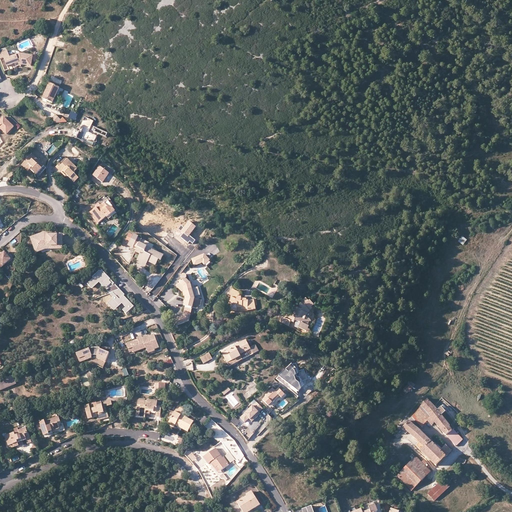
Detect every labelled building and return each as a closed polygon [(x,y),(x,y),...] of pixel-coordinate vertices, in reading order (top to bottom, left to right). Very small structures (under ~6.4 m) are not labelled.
[(20,53),(10,57),(8,52),(7,51),(0,53),(0,59),(3,58),(7,67),(15,64),(21,61),(22,65),(31,66),(33,56),(20,53)] [(59,88),(49,84),(42,100),(52,104),(59,88)] [(50,120),(53,123),(58,123),(61,120),(55,115),(50,120)] [(93,121),(85,117),(81,126),(83,127),(81,132),(79,131),(76,137),(92,145),(96,136),(88,132),(93,121)] [(3,118),(0,120),(0,129),(0,130),(5,135),(13,127),(3,118)] [(31,154),(22,165),(28,170),(29,169),(38,176),(45,167),(31,154)] [(64,159),(56,168),(62,173),(63,172),(74,183),(78,179),(73,174),(76,170),(64,159)] [(99,167),(92,176),(102,183),(109,174),(99,167)] [(107,201),(100,207),(97,209),(96,209),(90,213),(97,224),(106,218),(107,220),(116,214),(111,208),(112,208),(107,201)] [(184,228),(181,226),(179,230),(184,234),(181,238),(188,244),(190,241),(193,244),(195,241),(189,236),(196,228),(189,222),(184,228)] [(63,250),(63,235),(48,235),(46,235),(45,233),(31,238),(35,250),(46,247),(58,246),(58,250),(63,250)] [(138,237),(133,235),(128,246),(132,248),(138,237)] [(462,236),(458,242),(463,246),(467,240),(462,236)] [(140,254),(138,259),(142,261),(143,259),(148,262),(155,265),(158,260),(160,261),(163,256),(139,244),(135,252),(140,254)] [(11,260),(5,253),(0,256),(0,268),(0,269),(11,260)] [(204,254),(191,260),(194,266),(201,263),(205,267),(211,262),(204,254)] [(142,261),(138,259),(136,263),(144,267),(148,262),(143,259),(142,261)] [(109,294),(120,290),(102,270),(100,272),(99,271),(93,277),(94,278),(87,284),(92,290),(99,283),(109,294)] [(179,283),(180,283),(184,288),(186,296),(187,300),(184,312),(191,314),(192,309),(197,310),(198,307),(200,307),(201,302),(194,299),(190,284),(186,280),(187,279),(187,278),(187,277),(186,276),(185,275),(184,275),(183,275),(182,276),(181,277),(181,278),(181,279),(182,280),(179,283)] [(184,288),(180,283),(176,286),(182,294),(183,293),(184,297),(186,296),(184,288)] [(231,310),(236,311),(237,307),(241,308),(241,310),(247,311),(256,309),(255,300),(247,301),(246,300),(242,299),(241,298),(239,297),(240,294),(231,289),(228,296),(230,297),(229,304),(231,304),(231,310)] [(120,290),(109,294),(113,298),(107,304),(114,312),(122,304),(126,308),(122,311),(126,315),(134,308),(124,296),(125,295),(120,290)] [(298,328),(307,331),(307,329),(309,326),(307,326),(309,322),(311,322),(308,318),(306,317),(307,313),(312,309),(311,307),(314,305),(310,301),(308,302),(306,299),(302,301),(303,302),(301,303),(299,309),(298,308),(296,311),(292,310),(289,316),(288,320),(284,318),(283,318),(281,323),(289,326),(291,322),(294,323),(295,321),(300,323),(298,328)] [(191,315),(184,313),(183,316),(183,318),(180,317),(173,320),(176,327),(189,321),(191,315)] [(136,340),(125,344),(128,352),(133,350),(134,353),(144,349),(146,353),(158,349),(153,335),(147,337),(147,336),(141,338),(140,336),(135,339),(136,340)] [(235,347),(222,354),(227,363),(240,356),(239,355),(250,349),(253,354),(259,351),(256,345),(249,348),(245,340),(234,346),(235,347)] [(105,362),(109,353),(100,349),(100,348),(89,348),(89,349),(76,354),(78,360),(84,357),(86,361),(91,359),(92,356),(97,356),(97,359),(105,362)] [(209,353),(200,358),(204,364),(212,359),(209,353)] [(291,364),(286,369),(289,372),(292,368),(294,370),(296,375),(298,373),(297,369),(291,364)] [(289,372),(286,369),(279,376),(299,392),(301,389),(299,385),(299,383),(296,381),(294,376),(296,375),(294,370),(292,368),(289,372)] [(0,391),(17,384),(13,376),(0,381),(0,391)] [(412,388),(408,384),(403,390),(405,392),(407,394),(412,388)] [(285,396),(279,389),(275,392),(273,389),(265,396),(266,397),(263,401),(269,407),(273,403),(272,403),(279,396),(282,399),(285,396)] [(437,411),(427,400),(421,406),(417,413),(412,417),(422,428),(427,421),(432,426),(435,423),(441,431),(448,437),(456,446),(463,440),(455,431),(456,431),(452,425),(450,427),(445,420),(441,416),(437,411)] [(98,408),(96,403),(96,401),(89,403),(89,405),(90,410),(98,408)] [(147,402),(139,401),(137,417),(146,418),(147,411),(157,412),(157,417),(160,417),(162,407),(157,407),(158,402),(148,401),(147,402)] [(496,407),(486,401),(483,405),(493,411),(496,407)] [(101,402),(96,403),(98,408),(90,410),(89,405),(85,406),(89,420),(100,417),(100,418),(109,416),(106,407),(113,406),(111,402),(102,404),(101,402)] [(263,409),(256,402),(240,418),(245,423),(249,419),(252,422),(261,414),(259,412),(263,409)] [(437,411),(441,416),(446,412),(441,407),(437,411)] [(183,412),(177,408),(169,424),(175,427),(176,426),(188,432),(194,422),(187,418),(188,414),(183,412)] [(45,421),(36,424),(39,430),(42,429),(45,436),(49,435),(49,433),(60,429),(58,423),(60,422),(59,418),(45,422),(45,421)] [(216,428),(209,422),(206,426),(213,432),(216,428)] [(437,466),(446,457),(440,452),(442,450),(438,445),(437,446),(431,439),(430,441),(409,422),(403,428),(420,443),(425,447),(421,451),(437,466)] [(14,433),(6,436),(11,449),(19,446),(19,444),(27,441),(28,444),(32,442),(29,434),(28,434),(26,428),(19,431),(18,428),(13,430),(14,433)] [(440,452),(446,457),(451,451),(446,446),(442,450),(440,452)] [(212,462),(216,468),(219,466),(222,470),(229,465),(224,458),(223,458),(216,449),(204,457),(209,464),(212,462)] [(191,453),(188,456),(193,461),(196,458),(191,453)] [(231,453),(226,455),(229,463),(234,461),(231,453)] [(413,460),(398,475),(412,490),(430,472),(413,455),(410,457),(413,460)] [(449,487),(443,481),(428,494),(435,501),(449,487)] [(238,503),(243,511),(253,506),(255,508),(260,505),(252,492),(247,496),(247,497),(238,503)]
